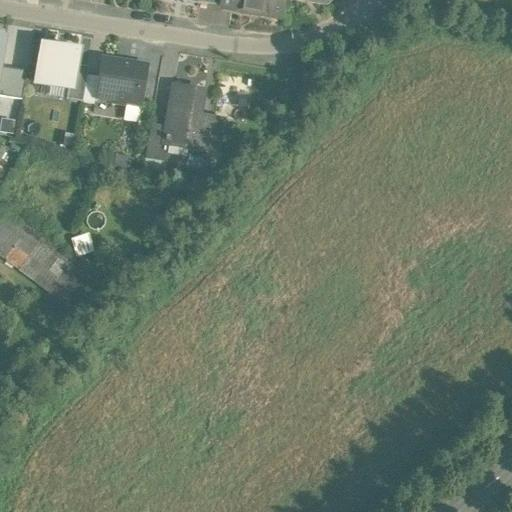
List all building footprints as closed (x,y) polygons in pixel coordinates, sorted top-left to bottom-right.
[(220,0),(219,7),(240,11),(241,0),(220,0)] [(241,0),(240,11),(240,13),(282,20),(285,0),(241,0)] [(78,53),(42,47),(36,85),(67,90),(71,91),(75,66),(76,61),(78,53)] [(147,69),(101,61),(95,98),(112,100),(111,104),(124,106),(124,103),(141,105),(147,69)] [(87,68),(75,66),(71,91),(67,90),(65,101),(81,104),(87,68)] [(25,73),(0,68),(0,98),(20,102),(25,73)] [(205,94),(174,89),(167,130),(164,145),(170,146),(216,154),(222,124),(200,119),(205,94)] [(167,130),(149,127),(144,160),(167,163),(170,146),(164,145),(167,130)] [(4,212),(0,217),(0,254),(65,303),(87,273),(4,212)] [(76,256),(95,251),(90,233),(71,238),(76,256)]
